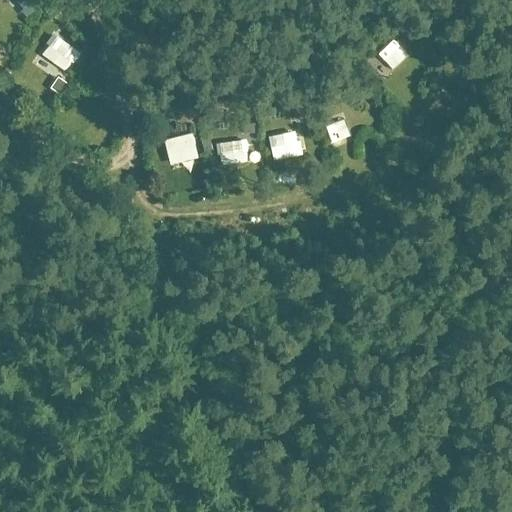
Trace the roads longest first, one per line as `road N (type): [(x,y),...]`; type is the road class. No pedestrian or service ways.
road 1 (track): [(0,113),(163,214),(307,195),(402,153),(445,93),(477,16),(473,0)]
road 2 (track): [(242,511),(160,325),(89,0)]
